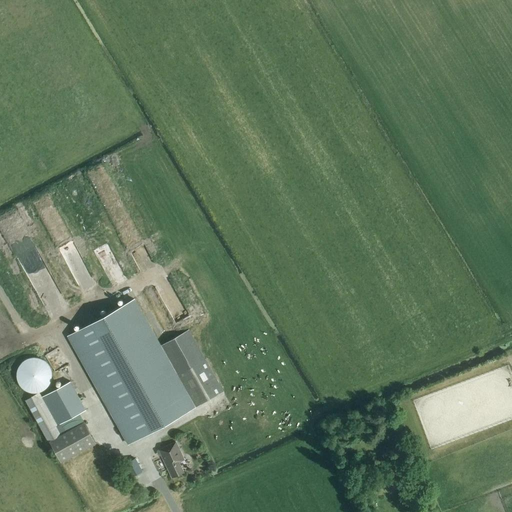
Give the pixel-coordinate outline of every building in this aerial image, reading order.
[(161,346),(134,299),(69,335),(130,443),(195,407),(161,346)] [(161,346),(195,407),(223,391),(189,330),(161,346)] [(34,393),(39,392),(44,390),(49,385),(51,379),(51,373),(50,368),(47,364),(43,360),(37,358),(31,358),(25,360),(21,364),(18,368),(16,373),(17,379),(19,385),(23,390),(29,392),(34,393)] [(86,410),(70,382),(42,398),(39,393),(25,401),(48,442),(49,442),(61,463),(95,444),(79,414),(86,410)] [(172,477),(184,472),(179,462),(185,459),(176,441),(159,449),(172,477)] [(131,477),(143,471),(136,458),(124,464),(131,477)]
